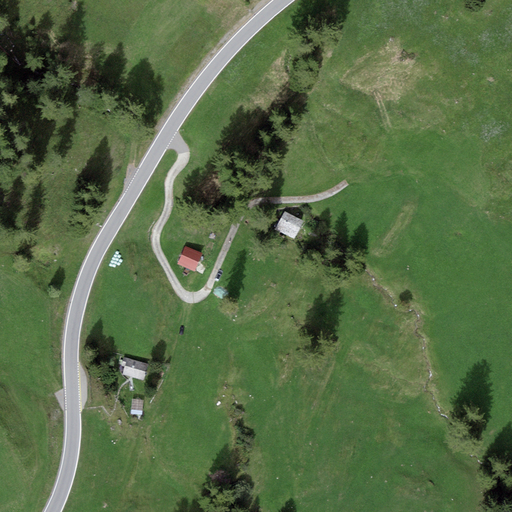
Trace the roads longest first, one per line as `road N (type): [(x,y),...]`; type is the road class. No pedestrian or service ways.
road 1 (unclassified): [(283,0),(204,78),(90,265),(73,327),(69,461),(52,511)]
road 2 (track): [(166,134),(183,155),(155,243),(188,297),(206,290),(247,206),(319,197),(346,182)]
